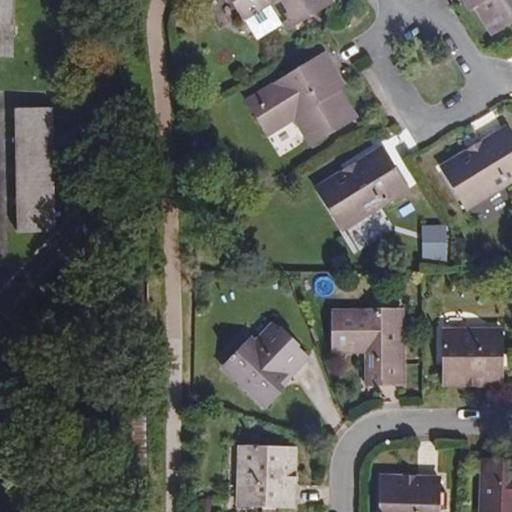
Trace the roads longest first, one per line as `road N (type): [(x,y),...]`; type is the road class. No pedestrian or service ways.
road 1 (track): [(161,0),(155,27),(174,273),(173,511)]
road 2 (residential): [(342,511),(353,436),(367,427),(511,424)]
road 3 (residential): [(481,89),(429,121),(406,114),(370,52),(393,21)]
road 4 (residential): [(393,21),(434,14),(481,89)]
